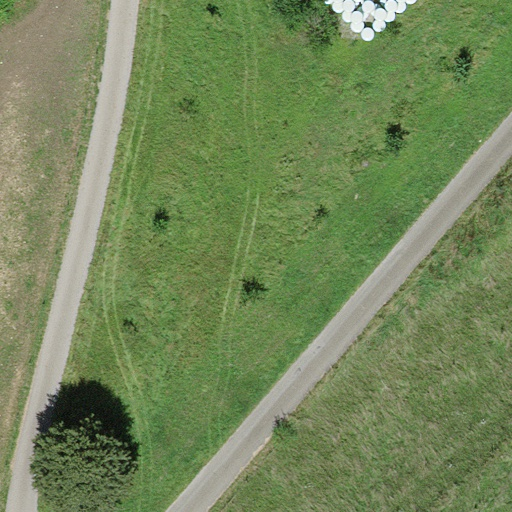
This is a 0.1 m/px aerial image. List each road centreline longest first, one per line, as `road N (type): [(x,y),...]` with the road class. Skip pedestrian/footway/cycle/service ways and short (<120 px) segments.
road 1 (track): [(116,0),(115,48),(85,204),(16,511)]
road 2 (unclassified): [(175,511),(511,128)]
